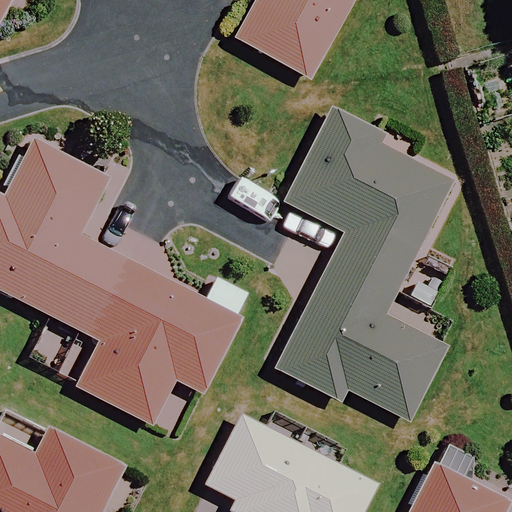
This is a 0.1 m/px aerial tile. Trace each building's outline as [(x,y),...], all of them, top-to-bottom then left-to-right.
[(257,0),(233,43),(306,83),(351,0),(257,0)] [(379,141),(329,115),(282,208),(342,238),(274,373),(338,405),(346,391),(407,421),(441,353),(380,322),(447,190),(373,152),(379,141)] [(0,203),(0,298),(98,347),(75,392),(148,428),(170,384),(201,399),(238,327),(73,244),(103,186),(29,149),(1,204),(0,203)] [(359,511),(371,489),(239,422),(204,490),(232,505),(228,511),(359,511)] [(0,511),(98,511),(119,473),(46,436),(33,461),(0,444),(0,511)] [(502,511),(505,508),(431,471),(409,511),(502,511)]
